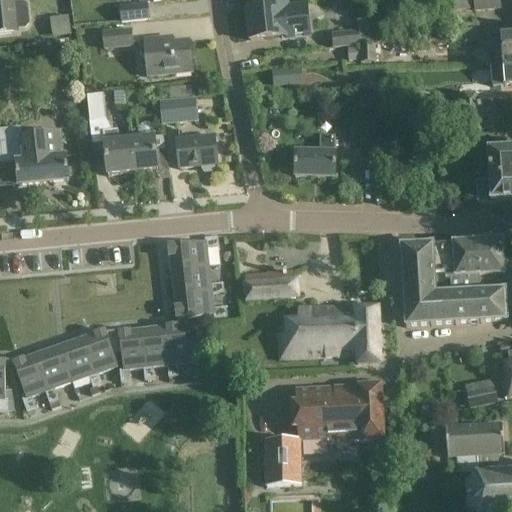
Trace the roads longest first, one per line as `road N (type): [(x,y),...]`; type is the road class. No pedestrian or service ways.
road 1 (tertiary): [(0,241),(257,220)]
road 2 (tertiary): [(511,219),(257,220)]
road 3 (residential): [(257,220),(211,0)]
road 4 (unknown): [(511,343),(385,345)]
